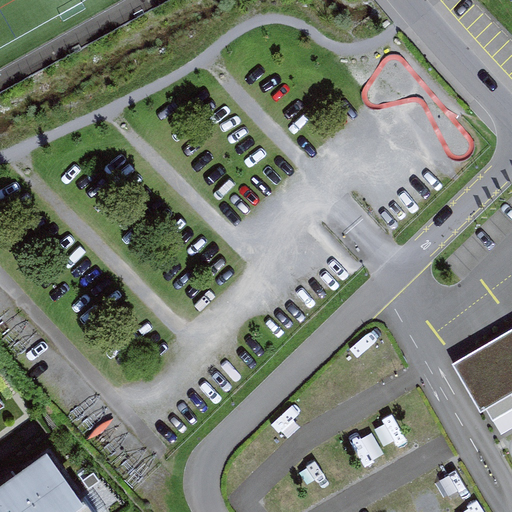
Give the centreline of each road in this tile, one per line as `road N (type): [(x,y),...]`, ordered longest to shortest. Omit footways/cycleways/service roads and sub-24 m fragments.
road 1 (residential): [(511,160),(212,449),(198,480),(206,511)]
road 2 (unknown): [(354,225),(419,136),(353,45)]
road 3 (residential): [(409,0),(511,115)]
